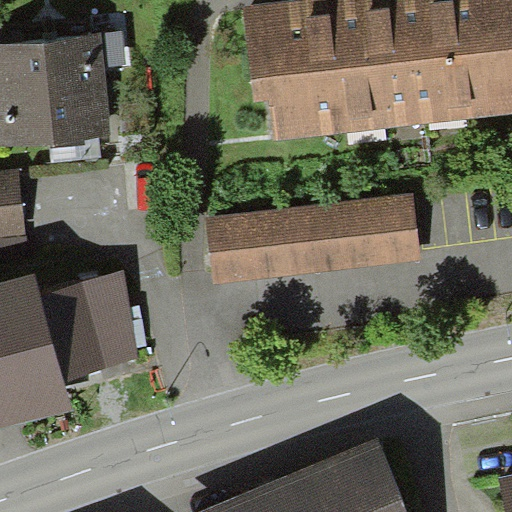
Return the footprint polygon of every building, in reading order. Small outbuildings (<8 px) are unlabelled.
[(511,116),(511,0),(357,0),(347,1),(239,14),(251,113),(269,111),(273,145),(511,116)] [(0,146),(109,137),(101,40),(0,48),(0,146)] [(20,174),(0,176),(0,264),(31,260),(20,174)] [(212,279),(418,256),(412,201),(206,223),(212,279)] [(0,434),(74,414),(65,386),(141,360),(125,275),(38,300),(33,281),(0,289),(0,434)] [(414,511),(377,422),(174,504),(177,511),(414,511)]
